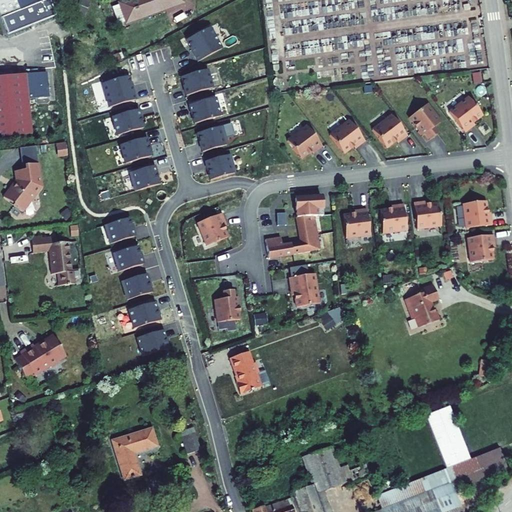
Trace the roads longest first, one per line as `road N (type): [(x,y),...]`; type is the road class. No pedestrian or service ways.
road 1 (residential): [(240,511),(161,226),(167,208),(190,194)]
road 2 (residential): [(271,187),(511,157)]
road 3 (residential): [(511,157),(490,0)]
road 4 (residential): [(190,194),(154,73)]
